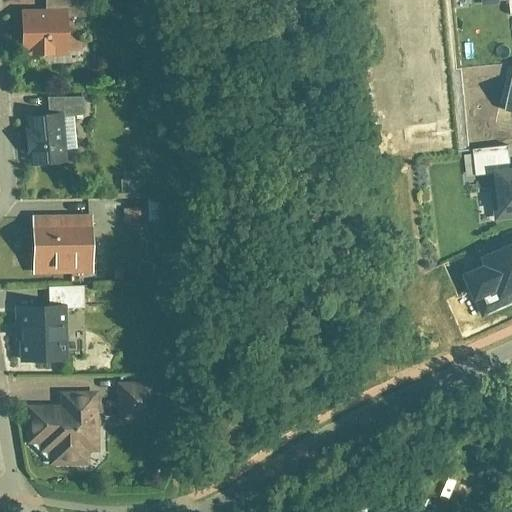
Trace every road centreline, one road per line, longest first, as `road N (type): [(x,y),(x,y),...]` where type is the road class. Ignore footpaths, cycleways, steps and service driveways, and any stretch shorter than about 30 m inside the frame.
road 1 (track): [(176,511),(199,191),(233,0)]
road 2 (residential): [(511,349),(328,435),(204,511)]
